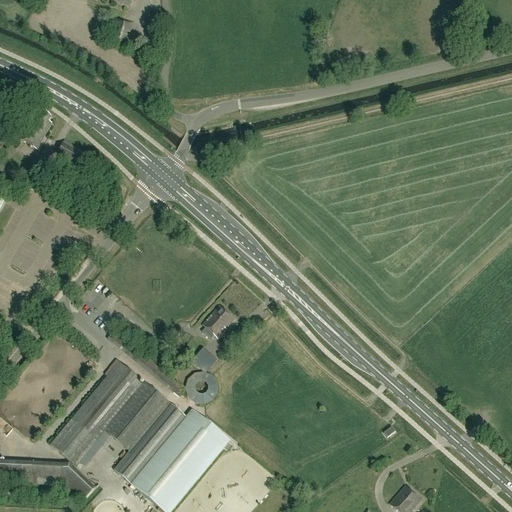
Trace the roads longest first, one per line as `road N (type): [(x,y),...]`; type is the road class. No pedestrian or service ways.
road 1 (primary): [(511,491),(165,174)]
road 2 (unclassified): [(195,121),(238,104),(511,50)]
road 3 (unclassified): [(0,375),(165,174)]
road 4 (primary): [(165,174),(80,107),(0,66)]
road 5 (unclassified): [(195,121),(164,101),(165,0)]
